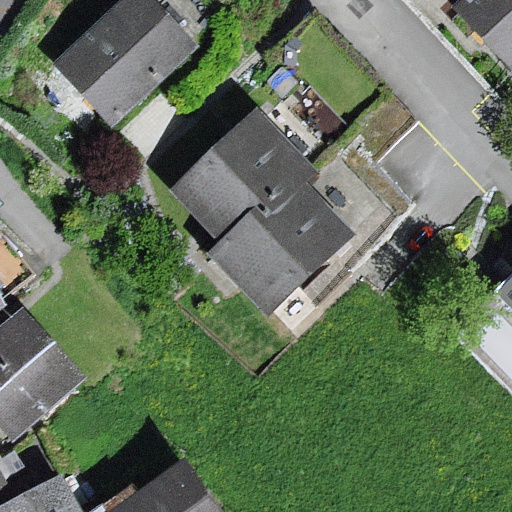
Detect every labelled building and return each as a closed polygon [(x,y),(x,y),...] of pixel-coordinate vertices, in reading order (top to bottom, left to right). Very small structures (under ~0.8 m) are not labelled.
[(149,0),(128,0),(60,61),(112,118),(192,47),(149,0)] [(511,61),(511,0),(477,0),(464,13),(511,61)] [(266,305),(344,228),(300,184),(314,171),(260,116),(181,193),(226,239),(213,251),(266,305)] [(79,373),(25,312),(0,333),(0,417),(12,432),(79,373)] [(217,511),(185,465),(116,511),(217,511)] [(77,511),(59,479),(0,511),(77,511)]
